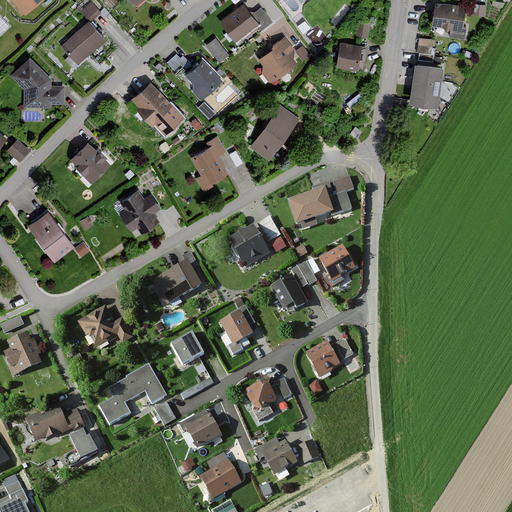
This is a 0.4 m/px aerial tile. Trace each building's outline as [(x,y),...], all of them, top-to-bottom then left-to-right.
[(44,0),(6,0),(22,18),(44,0)] [(99,13),(88,2),(75,15),(84,23),(59,48),(76,66),(106,39),(91,23),(99,13)] [(239,3),(219,20),(238,47),(271,24),(259,8),(249,15),(239,3)] [(469,9),(433,3),(427,33),(464,41),(469,9)] [(205,42),(217,62),(229,54),(218,35),(205,42)] [(282,39),(257,59),(262,65),(262,75),(269,83),(295,64),(291,59),(292,51),(282,39)] [(303,59),(310,54),(303,44),(296,49),(303,59)] [(362,48),(336,44),(333,66),(359,70),(362,48)] [(25,57),(7,77),(20,90),(22,109),(64,104),(65,88),(52,87),(25,57)] [(200,59),(182,74),(189,82),(190,90),(199,101),(220,79),(200,59)] [(442,66),(413,63),(407,105),(436,108),(442,66)] [(149,84),(128,101),(151,127),(171,108),(149,84)] [(278,107),(250,147),(268,159),(298,119),(278,107)] [(19,161),(30,151),(19,139),(8,149),(19,161)] [(219,142),(189,158),(203,185),(228,174),(217,156),(226,153),(219,142)] [(86,143),(66,161),(86,184),(109,165),(86,143)] [(323,187),(284,201),(293,225),(327,213),(330,221),(350,213),(343,195),(351,192),(347,180),(334,185),(338,195),(327,199),(323,187)] [(134,191),(117,203),(123,211),(118,215),(130,232),(135,229),(139,235),(157,224),(150,213),(157,208),(148,196),(141,200),(134,191)] [(48,212),(25,229),(49,263),(72,250),(48,212)] [(252,227),(228,241),(243,267),(267,253),(252,227)] [(345,247),(319,259),(330,281),(355,269),(345,247)] [(314,259),(293,268),(302,289),(318,283),(314,275),(320,272),(314,259)] [(186,264),(153,283),(167,306),(199,288),(186,264)] [(303,305),(289,278),(268,289),(282,316),(303,305)] [(102,309),(78,323),(95,350),(114,339),(119,347),(131,340),(120,321),(112,326),(102,309)] [(230,346),(248,336),(237,315),(218,325),(230,346)] [(21,318),(0,326),(4,335),(24,327),(21,318)] [(191,335),(169,347),(181,367),(202,355),(191,335)] [(42,367),(31,336),(6,345),(9,352),(2,355),(11,379),(42,367)] [(342,366),(327,343),(305,356),(319,380),(342,366)] [(148,408),(168,399),(152,364),(124,378),(126,382),(109,390),(114,400),(98,408),(107,427),(132,416),(126,403),(143,396),(148,408)] [(201,382),(180,393),(184,400),(214,384),(205,367),(196,373),(201,382)] [(274,403),(262,378),(255,382),(257,387),(242,394),(256,422),(272,414),(267,406),(274,403)] [(163,426),(176,420),(167,400),(154,406),(163,426)] [(59,406),(24,419),(33,443),(68,430),(59,406)] [(206,415),(181,427),(192,450),(217,439),(206,415)] [(94,455),(84,430),(67,438),(73,452),(58,458),(63,468),(94,455)] [(280,438),(254,451),(259,462),(264,460),(274,478),(295,467),(280,438)] [(310,441),(295,448),(302,464),(317,457),(310,441)] [(0,464),(9,458),(0,444),(0,464)] [(242,485),(225,454),(207,464),(211,470),(196,478),(210,503),(242,485)] [(0,506),(0,511),(24,511),(23,506),(29,504),(17,475),(1,481),(10,503),(0,506)] [(212,511),(238,511),(230,498),(211,509),(212,511)]
